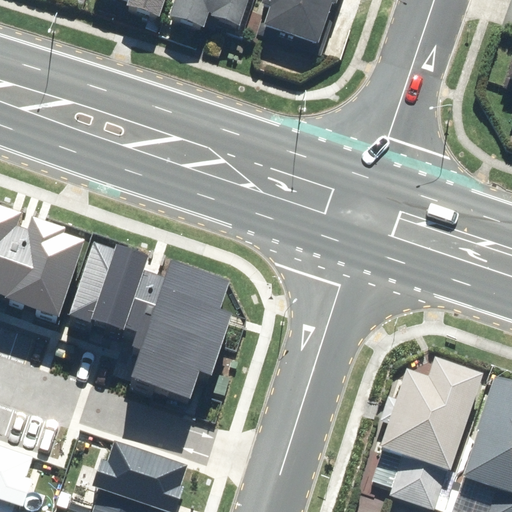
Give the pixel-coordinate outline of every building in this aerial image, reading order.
[(156,31),(167,0),(94,0),(93,3),(125,14),(123,20),(156,31)] [(236,40),(249,0),(170,0),(161,28),(201,41),(206,27),(209,28),(208,30),(236,40)] [(263,0),(257,20),(264,23),(258,42),(316,61),(330,17),(334,19),(340,0),(263,0)] [(511,63),(502,96),(511,98),(511,63)] [(0,304),(61,325),(88,247),(70,240),(72,235),(0,211),(0,304)] [(88,247),(61,325),(120,345),(122,337),(143,279),(147,267),(88,247)] [(143,279),(122,337),(135,341),(132,352),(139,355),(130,385),(190,404),(199,378),(213,383),(233,317),(224,314),(232,289),(169,269),(164,286),(143,279)] [(424,511),(432,511),(478,384),(431,367),(425,385),(401,376),(372,456),(398,465),(386,498),(424,511)] [(511,511),(511,395),(487,387),(453,482),(492,496),(486,511),(511,511)] [(182,486),(188,467),(117,443),(110,463),(103,461),(94,487),(102,490),(97,505),(118,511),(148,511),(150,507),(164,511),(178,511),(187,487),(182,486)] [(31,461),(0,451),(0,511),(13,511),(15,508),(22,511),(31,484),(24,482),(31,461)]
